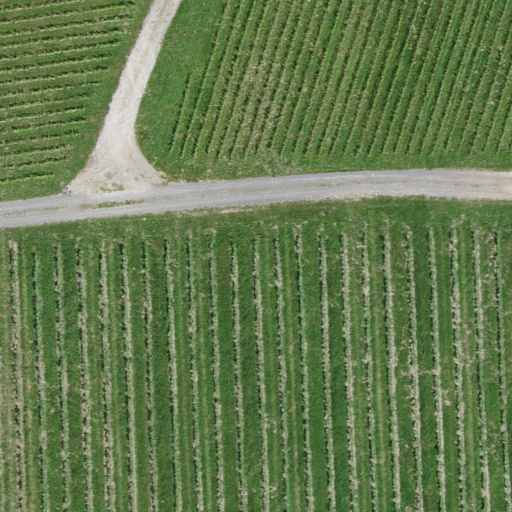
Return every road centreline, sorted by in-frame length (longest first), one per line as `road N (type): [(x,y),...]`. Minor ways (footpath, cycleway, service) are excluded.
road 1 (track): [(0,216),(142,200),(511,182)]
road 2 (track): [(168,0),(124,112),(106,205)]
